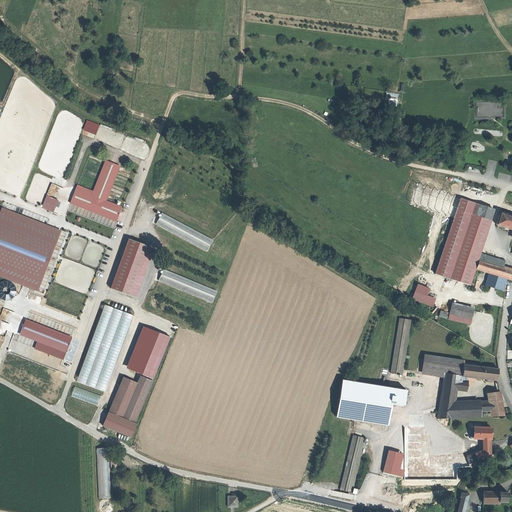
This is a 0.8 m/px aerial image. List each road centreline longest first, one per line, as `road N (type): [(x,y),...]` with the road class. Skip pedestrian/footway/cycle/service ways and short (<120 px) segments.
road 1 (track): [(464,176),(383,157),(307,111),(260,99),(175,96),(157,141)]
road 2 (track): [(0,380),(166,469),(283,491)]
road 3 (track): [(57,412),(157,141)]
road 4 (track): [(0,16),(72,82),(163,125)]
